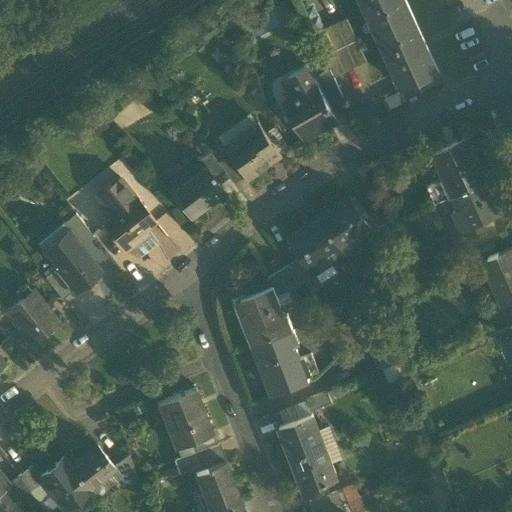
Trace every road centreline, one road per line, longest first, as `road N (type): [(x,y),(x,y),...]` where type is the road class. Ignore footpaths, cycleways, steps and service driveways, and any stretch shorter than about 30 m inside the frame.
road 1 (residential): [(190,267),(312,172),(505,83)]
road 2 (residential): [(190,267),(277,511)]
road 3 (residential): [(0,410),(190,267)]
